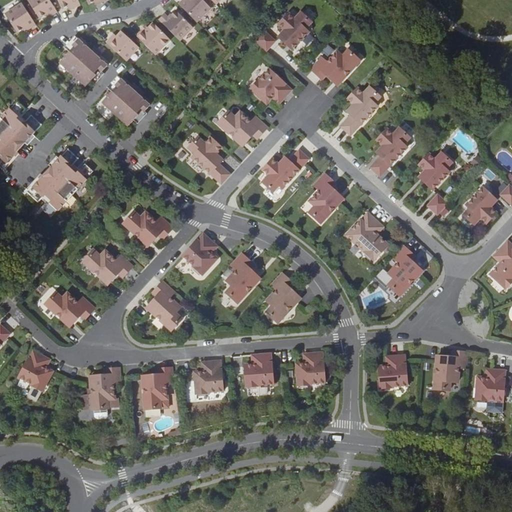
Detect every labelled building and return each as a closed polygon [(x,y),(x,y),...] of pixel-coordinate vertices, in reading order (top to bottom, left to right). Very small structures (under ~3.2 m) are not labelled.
[(55,10),(48,0),(25,0),(37,17),(42,14),(46,11),(49,15),(55,10)] [(182,0),(178,0),(175,3),(192,21),(207,7),(199,0),(183,0),(183,1),(182,0)] [(34,23),(21,3),(3,14),(15,31),(21,28),(25,25),(27,27),(34,23)] [(162,13),(156,19),(176,40),(190,27),(174,10),(166,17),(162,13)] [(311,22),(301,13),(295,20),(288,13),(278,24),(285,30),(282,34),(285,37),(282,41),(292,50),(308,32),(305,29),(311,22)] [(139,28),(133,34),(151,53),(167,39),(150,21),(142,30),(139,28)] [(273,41),(261,31),(252,41),(264,51),(273,41)] [(112,40),(106,45),(126,64),(139,49),(122,34),(117,40),(114,42),(112,40)] [(64,54),(59,60),(85,84),(89,80),(92,77),(95,75),(93,73),(98,69),(100,72),(106,66),(85,46),(77,38),(71,43),(75,47),(70,52),(69,50),(64,54)] [(75,47),(71,43),(70,42),(61,50),(64,54),(69,50),(70,52),(75,47)] [(85,46),(96,56),(98,53),(88,43),(85,46)] [(341,81),(360,61),(348,50),(342,57),(337,52),(327,62),(322,57),(310,69),(322,80),(326,75),(333,82),(337,78),(341,81)] [(109,69),(106,66),(100,72),(98,69),(93,73),(95,75),(99,79),(109,69)] [(292,90),(269,69),(251,89),(267,104),(272,98),(275,95),(282,101),(292,90)] [(119,79),(116,76),(106,85),(111,91),(116,86),(114,84),(119,79)] [(102,99),(129,124),(135,119),(139,116),(136,113),(141,109),(144,112),(149,107),(140,98),(130,89),(119,79),(114,84),(116,86),(111,91),(109,93),(105,95),(102,99)] [(143,95),(132,86),(130,89),(140,98),(143,95)] [(363,93),(356,87),(346,98),(353,104),(349,108),(353,111),(349,115),(339,126),(349,135),(376,106),(373,103),(379,96),(369,87),(363,93)] [(282,101),(275,95),(272,98),(279,105),(282,101)] [(13,102),(6,108),(14,116),(15,115),(21,109),(13,102)] [(14,116),(6,108),(0,114),(0,163),(2,165),(12,153),(22,143),(30,135),(38,126),(28,116),(23,122),(19,125),(12,118),(14,116)] [(135,119),(138,122),(146,114),(141,109),(136,113),(139,116),(135,119)] [(235,118),(229,112),(218,123),(238,142),(242,138),(246,142),(253,135),(257,139),(268,128),(255,116),(250,121),(240,112),(235,118)] [(15,115),(14,116),(12,118),(19,125),(23,122),(15,115)] [(392,134),(385,128),(375,139),(382,145),(379,149),(382,152),(379,156),(369,167),(379,176),(406,146),(402,143),(408,137),(398,127),(392,134)] [(33,138),(30,135),(22,143),(25,146),(33,138)] [(213,162),(217,158),(213,155),(219,148),(208,138),(202,145),(195,139),(186,149),(193,155),(190,159),(219,185),(228,175),(217,165),(213,162)] [(271,158),(261,168),(268,175),(261,181),(272,190),(278,184),(281,187),(308,158),(298,149),(288,160),(285,163),(281,160),(278,164),(271,158)] [(65,150),(40,176),(29,187),(40,198),(42,195),(50,202),(48,204),(55,211),(83,180),(76,173),(74,175),(67,168),(70,165),(76,159),(65,150)] [(0,163),(0,171),(16,155),(12,153),(2,165),(0,163)] [(451,162),(441,153),(435,159),(428,153),(418,164),(425,170),(421,174),(425,177),(422,181),(432,190),(448,172),(445,168),(451,162)] [(77,172),(70,165),(67,168),(74,175),(76,173),(77,172)] [(77,172),(76,173),(83,180),(90,173),(83,167),(77,172)] [(29,187),(40,176),(38,173),(22,190),(34,203),(38,199),(40,198),(29,187)] [(336,184),(325,173),(313,186),(319,191),(310,201),(315,206),(309,213),(321,223),(339,203),(335,199),(339,195),(332,189),(336,184)] [(511,205),(511,204),(511,187),(510,185),(500,195),(511,205)] [(493,196),(483,187),(466,205),(470,208),(464,215),(474,224),(480,218),(487,224),(497,213),(490,207),(493,203),(490,200),(493,196)] [(42,195),(40,198),(38,199),(46,206),(48,204),(50,202),(42,195)] [(448,204),(438,195),(428,207),(438,216),(448,204)] [(55,211),(48,204),(46,206),(41,211),(48,218),(55,211)] [(380,223),(368,212),(347,235),(374,260),(388,245),(373,231),(380,223)] [(173,228),(161,217),(156,222),(146,213),(140,218),(134,213),(124,224),(144,243),(148,239),(151,242),(158,235),(163,240),(173,228)] [(384,227),(380,223),(373,231),(377,235),(384,227)] [(213,243),(202,233),(181,255),(201,274),(216,258),(210,253),(207,250),(213,243)] [(511,281),(511,244),(508,240),(497,252),(505,259),(501,263),(490,275),(506,289),(511,281)] [(217,246),(213,243),(207,250),(210,253),(217,246)] [(416,256),(405,246),(393,259),(399,264),(390,275),(396,279),(390,286),(402,296),(420,274),(416,271),(419,267),(412,261),(416,256)] [(123,278),(133,266),(120,255),(115,260),(105,251),(100,257),(94,251),(83,262),(104,281),(107,277),(111,281),(118,274),(123,278)] [(252,263),(241,252),(229,265),(234,270),(225,280),(231,285),(225,292),(236,302),(255,282),(251,278),(255,274),(248,267),(252,263)] [(505,259),(497,252),(493,256),(501,263),(505,259)] [(293,283),(282,273),(270,285),(275,290),(265,300),(271,305),(265,311),(276,322),(295,302),(292,298),(295,295),(288,288),(293,283)] [(169,332),(180,321),(173,315),(178,309),(168,300),(174,295),(161,283),(151,294),(155,299),(149,306),(152,309),(151,311),(149,313),(169,332)] [(85,320),(95,309),(82,297),(78,302),(67,293),(62,299),(56,293),(45,304),(66,323),(69,319),(73,323),(80,316),(85,320)] [(0,345),(10,334),(1,325),(0,325),(0,345)] [(42,366),(46,358),(33,350),(18,378),(42,391),(52,372),(46,368),(42,366)] [(468,370),(470,353),(454,351),(454,358),(444,357),(444,362),(438,362),(436,389),(452,391),(452,382),(460,383),(461,369),(468,370)] [(323,352),(308,353),(308,363),(296,364),(298,385),(325,383),(323,352)] [(271,355),(256,356),(257,366),(252,366),(245,367),(247,388),(274,386),(271,355)] [(381,388),(408,386),(405,355),(390,356),(391,366),(386,366),(379,366),(381,388)] [(50,360),(46,358),(42,366),(46,368),(50,360)] [(221,361),(206,362),(207,371),(202,372),(194,372),(196,394),(223,392),(221,361)] [(120,368),(104,369),(105,375),(95,376),(96,381),(90,382),(93,410),(108,408),(107,400),(115,399),(114,385),(121,385),(120,368)] [(174,384),(172,368),(157,369),(157,375),(148,376),(148,381),(143,382),(145,409),(160,408),(160,399),(167,399),(166,385),(174,384)] [(503,401),(506,370),(491,369),(490,379),(485,378),(478,378),(476,399),(503,401)]
